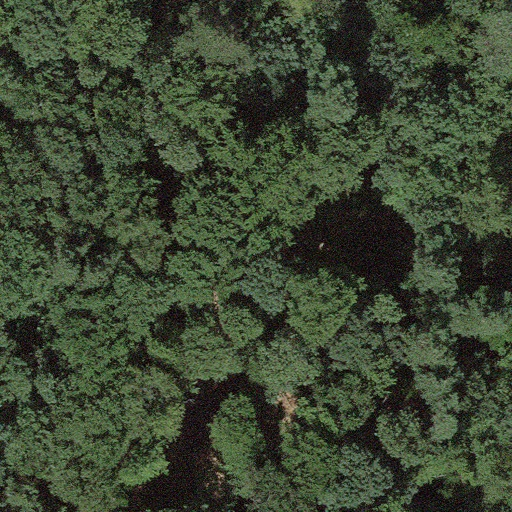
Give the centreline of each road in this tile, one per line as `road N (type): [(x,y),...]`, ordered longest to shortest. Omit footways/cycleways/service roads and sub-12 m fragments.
road 1 (track): [(0,328),(54,302),(456,201),(511,195)]
road 2 (track): [(54,302),(19,148),(0,108)]
